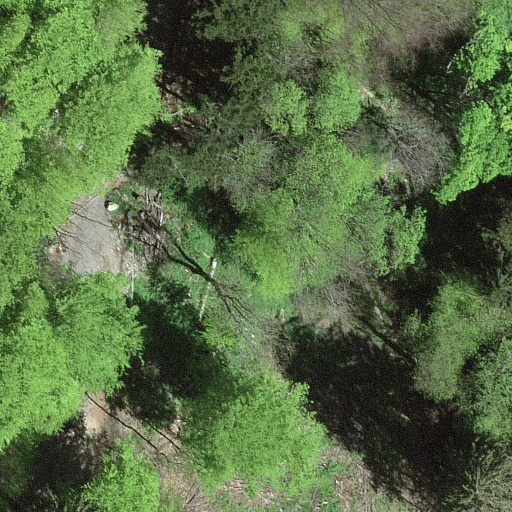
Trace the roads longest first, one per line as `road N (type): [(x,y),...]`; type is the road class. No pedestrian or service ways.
road 1 (track): [(29,511),(161,0)]
road 2 (track): [(95,239),(123,511)]
